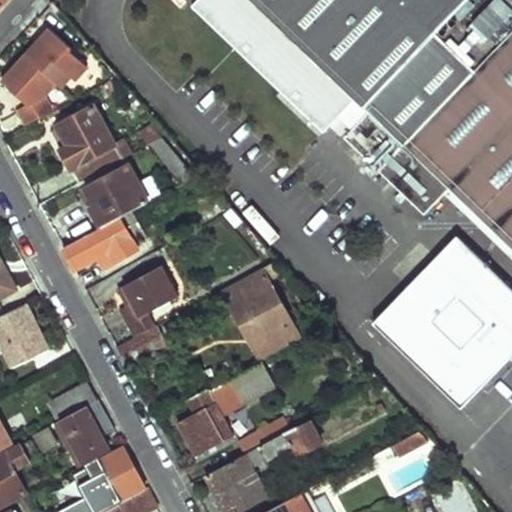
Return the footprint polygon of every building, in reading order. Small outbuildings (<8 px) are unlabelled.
[(511,0),(251,0),(371,114),(347,139),(425,215),(450,188),(511,246),(511,0)] [(26,54),(58,85),(61,88),(71,76),(75,79),(88,65),(69,50),(72,47),(50,27),(26,54)] [(26,54),(1,83),(27,105),(19,110),(27,125),(55,110),(47,96),(58,85),(26,54)] [(113,128),(109,120),(103,123),(96,109),(59,127),(68,147),(61,151),(72,172),(78,184),(123,161),(119,154),(107,130),(113,128)] [(153,145),(186,185),(199,178),(166,139),(153,145)] [(88,188),(97,205),(92,208),(103,229),(122,218),(150,204),(130,166),(88,188)] [(103,229),(64,249),(75,269),(100,257),(112,251),(118,261),(140,249),(122,218),(103,229)] [(511,358),(511,287),(457,235),(372,324),(463,411),(511,358)] [(100,257),(105,267),(118,261),(112,251),(100,257)] [(0,301),(19,292),(8,272),(0,269),(0,267),(2,261),(0,257),(0,301)] [(128,286),(136,302),(122,309),(137,337),(150,330),(143,319),(183,297),(165,265),(128,286)] [(224,291),(261,361),(303,340),(271,283),(281,277),(276,268),(273,265),(224,291)] [(0,317),(0,337),(15,366),(47,349),(26,305),(0,317)] [(118,347),(127,365),(166,344),(156,327),(150,330),(137,337),(118,347)] [(174,417),(197,457),(236,437),(217,405),(238,394),(244,404),(277,386),(265,364),(211,392),(210,389),(190,400),(194,407),(174,417)] [(58,398),(68,418),(88,407),(100,400),(89,381),(58,398)] [(244,404),(238,394),(217,405),(223,415),(244,404)] [(113,452),(88,407),(68,418),(63,420),(81,456),(76,459),(81,469),(113,452)] [(274,425),(239,443),(247,456),(292,432),(280,408),(268,415),(274,425)] [(0,451),(13,444),(0,418),(0,451)] [(81,456),(63,420),(58,423),(76,459),(81,456)] [(208,476),(228,511),(242,511),(269,498),(253,467),(294,445),(301,456),(325,444),(313,421),(292,432),(247,456),(208,476)] [(422,442),(415,429),(386,445),(393,458),(422,442)] [(0,457),(0,509),(28,495),(16,471),(49,454),(40,438),(24,447),(23,446),(0,457)] [(75,477),(81,490),(89,487),(102,511),(147,487),(127,450),(75,477)] [(105,511),(148,511),(158,507),(149,489),(105,511)] [(294,511),(288,499),(264,511),(294,511)]
